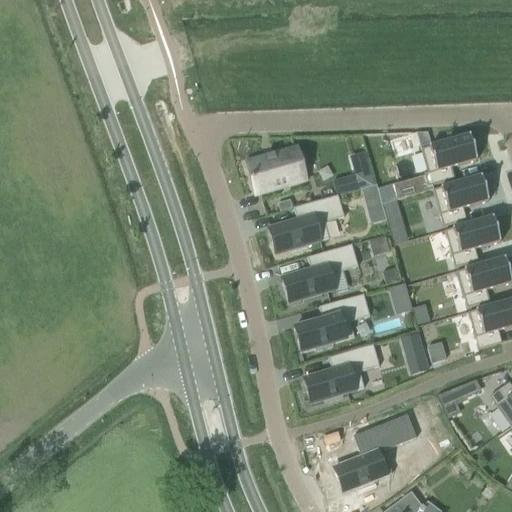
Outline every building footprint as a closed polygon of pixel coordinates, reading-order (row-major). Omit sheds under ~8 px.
[(468,137),(420,151),(426,175),(423,176),(426,189),(453,181),(450,170),(475,163),(468,137)] [(295,150),(245,164),(254,197),(304,182),(295,150)] [(368,168),(352,173),(358,192),(373,187),(368,168)] [(461,184),(431,192),(442,229),(465,222),(462,211),(487,203),(480,178),(461,184)] [(375,187),(360,192),(363,203),(378,199),(375,187)] [(392,187),(377,191),(381,206),(397,202),(392,187)] [(275,229),(267,232),(274,257),(282,254),(288,253),(288,255),(307,250),(306,247),(314,245),(327,241),(326,237),(323,225),(343,220),(337,198),(292,211),(293,212),(296,223),(275,229)] [(289,202),(277,205),(279,214),(291,210),(289,202)] [(492,219),(443,233),(445,240),(454,270),(477,263),(473,252),(499,244),(492,219)] [(402,226),(388,229),(392,241),(405,238),(402,226)] [(384,240),(368,245),(372,259),(388,254),(384,240)] [(310,272),(281,281),(288,306),(302,302),(302,304),(320,299),(320,297),(327,294),(333,293),(332,290),(328,277),(355,269),(356,269),(350,247),(306,260),(310,272)] [(459,273),(455,274),(465,311),(488,304),(485,293),(511,285),(503,260),(459,273)] [(394,271),(381,275),(384,285),(397,281),(394,271)] [(404,286),(388,290),(391,299),(406,295),(405,292),(404,286)] [(308,326),(293,331),(296,343),(300,356),(313,352),(314,354),(332,349),(332,347),(332,346),(339,344),(353,340),(348,324),(368,319),(362,297),(318,310),(320,317),(321,321),(321,322),(308,326)] [(511,302),(470,314),(467,315),(477,352),(500,345),(497,334),(511,329),(511,302)] [(424,307),(411,311),(416,328),(429,324),(424,307)] [(416,336),(400,341),(402,349),(411,377),(427,372),(419,348),(416,336)] [(439,345),(426,349),(430,366),(444,362),(439,345)] [(311,378),(302,381),(308,401),(309,406),(310,406),(323,402),(324,404),(342,399),(341,397),(362,391),(358,375),(378,369),(372,348),(328,360),(331,373),(311,378)] [(473,383),(436,398),(446,420),(457,415),(454,406),(464,402),(463,400),(478,393),(473,383)] [(511,390),(508,385),(488,399),(510,429),(511,426),(511,390)] [(440,410),(430,415),(436,432),(447,428),(440,410)] [(360,460),(332,470),(341,495),(355,490),(355,492),(373,485),(372,483),(391,476),(382,453),(415,440),(406,417),(352,438),(360,460)] [(410,495),(386,511),(423,511),(425,511),(423,509),(421,508),(420,508),(410,495)]
